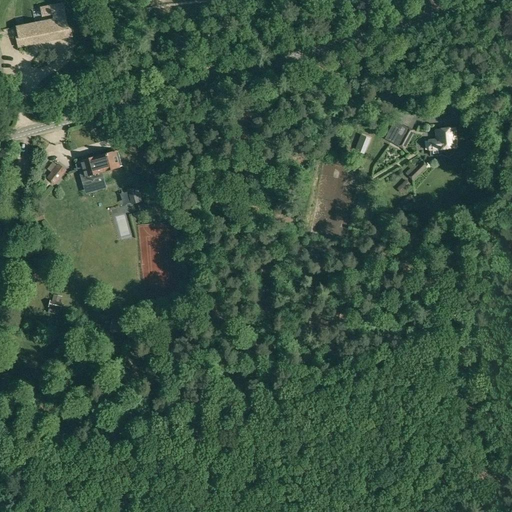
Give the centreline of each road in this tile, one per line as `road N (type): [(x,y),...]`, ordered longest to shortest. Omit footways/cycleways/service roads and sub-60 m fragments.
road 1 (tertiary): [(0,140),(496,0)]
road 2 (track): [(222,412),(511,328)]
